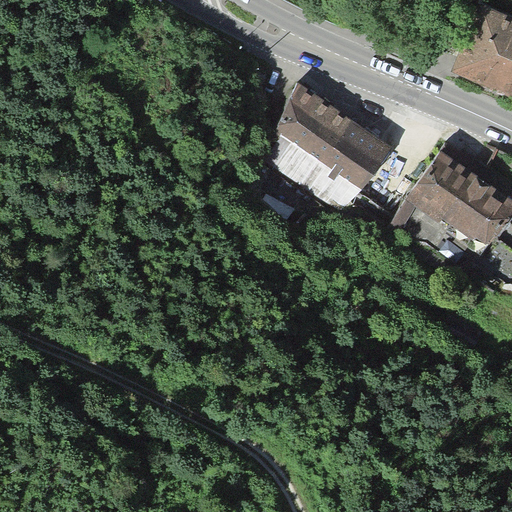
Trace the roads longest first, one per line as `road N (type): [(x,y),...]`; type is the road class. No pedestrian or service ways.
road 1 (track): [(0,327),(182,408),(261,456),(302,511)]
road 2 (primary): [(223,0),(511,130)]
